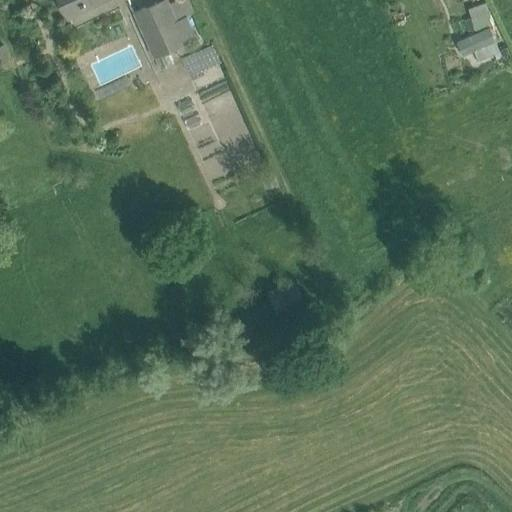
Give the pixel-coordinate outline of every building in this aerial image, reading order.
[(43,0),(51,19),(100,0),(43,0)] [(161,0),(136,12),(157,57),(161,68),(173,63),(168,52),(197,39),(187,17),(179,20),(170,0),(161,0)] [(489,11),(471,17),(475,30),(494,24),(489,11)] [(489,26),(457,41),(463,55),(474,50),(478,60),(496,52),(500,50),(489,26)] [(511,56),(507,47),(500,50),(496,52),(501,61),(511,56)] [(266,190),(278,185),(272,169),(259,174),(266,190)] [(277,215),(272,203),(254,211),(260,223),(277,215)]
